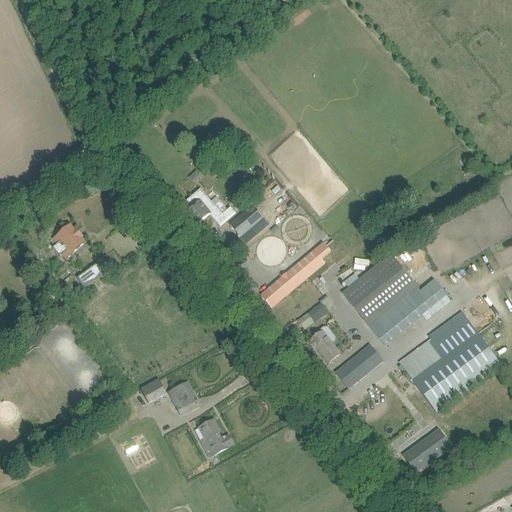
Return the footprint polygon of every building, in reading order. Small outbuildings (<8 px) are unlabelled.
[(301,21),(312,14),(309,10),(298,16),(301,21)] [(481,176),(471,182),(478,195),(488,188),(481,176)] [(222,215),(200,190),(187,202),(193,209),(189,212),(199,223),(210,214),(220,226),(235,213),(230,208),(222,215)] [(244,243),(267,223),(264,219),(253,207),(230,226),(241,238),(244,243)] [(51,242),(66,260),(85,244),(81,239),(83,237),(76,229),(74,231),(70,226),(51,242)] [(324,244),(315,251),(261,296),(272,309),(325,264),(322,260),(331,252),(324,244)] [(341,293),(368,326),(372,331),(384,346),(421,316),(427,322),(452,302),(434,281),(420,292),(390,254),(341,293)] [(369,271),(371,260),(357,258),(355,268),(369,271)] [(99,262),(78,279),(82,285),(95,278),(104,268),(99,262)] [(56,286),(49,291),(54,297),(61,292),(56,286)] [(322,304),(308,314),(314,324),(328,313),(322,304)] [(432,342),(400,365),(413,382),(414,384),(436,414),(444,408),(501,366),(487,348),(465,318),(461,312),(427,336),(430,339),(432,342)] [(316,349),(329,364),(341,355),(331,343),(336,339),(328,329),(323,328),(321,330),(322,332),(308,343),(314,350),(316,349)] [(370,347),(336,374),(349,390),(383,362),(370,347)] [(167,394),(159,379),(141,389),(149,404),(167,394)] [(187,384),(170,393),(182,416),(199,407),(187,384)] [(113,403),(97,411),(101,419),(117,411),(113,403)] [(94,414),(74,424),(79,432),(98,422),(94,414)] [(200,441),(209,459),(228,449),(228,448),(233,445),(229,437),(225,439),(225,438),(224,439),(214,421),(199,429),(204,439),(200,441)] [(404,457),(416,474),(451,448),(439,432),(404,457)]
